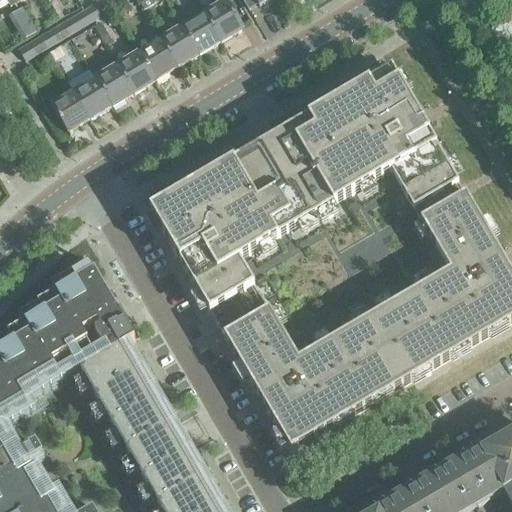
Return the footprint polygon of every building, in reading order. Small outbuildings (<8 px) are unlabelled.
[(11,9),(19,4),(17,0),(0,0),(0,4),(6,1),(11,9)] [(59,8),(53,0),(46,0),(54,11),(58,9),(59,8)] [(113,13),(124,6),(120,0),(110,0),(107,2),(113,13)] [(241,0),(248,12),(257,6),(259,9),(273,0),(241,0)] [(102,20),(112,14),(113,13),(107,2),(96,9),(102,20)] [(243,32),(225,3),(204,16),(221,45),(243,32)] [(23,40),(37,33),(25,9),(11,16),(23,40)] [(92,27),(102,20),(96,9),(85,16),(92,27)] [(81,33),(91,27),(92,27),(85,16),(74,22),(81,33)] [(199,58),(221,45),(204,16),(182,29),(199,58)] [(70,40),(81,33),(74,22),(63,29),(70,40)] [(59,47),(70,40),(63,29),(53,36),(59,47)] [(178,71),(199,58),(182,29),(160,42),(178,71)] [(48,54),(59,47),(53,36),(42,43),(48,54)] [(156,84),(178,71),(160,42),(138,55),(156,84)] [(38,60),(48,54),(42,43),(31,49),(38,60)] [(27,67),(38,60),(31,49),(20,56),(27,67)] [(134,97),(156,84),(138,55),(116,68),(134,97)] [(112,111),(134,97),(116,68),(95,81),(112,111)] [(511,278),(392,73),(150,214),(291,455),(511,325),(511,278)] [(90,124),(112,111),(95,81),(73,94),(90,124)] [(68,137),(90,124),(73,94),(51,107),(68,137)] [(225,511),(129,347),(135,344),(94,275),(86,261),(0,345),(0,511),(225,511)] [(462,511),(461,509),(473,502),(477,510),(503,495),(511,509),(511,436),(482,454),(480,449),(373,511),(462,511)]
